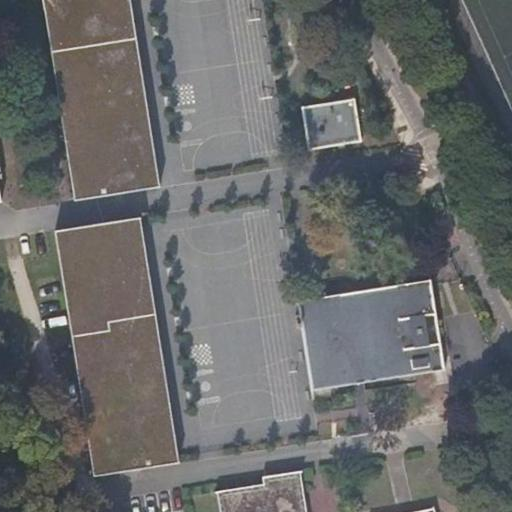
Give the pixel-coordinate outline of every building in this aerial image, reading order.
[(129,0),(42,0),(72,200),(158,186),(129,0)] [(354,101),(301,109),(307,152),(360,145),(354,101)] [(54,231),(90,474),(175,462),(139,218),(54,231)] [(442,372),(429,283),(317,300),(296,303),(310,392),(442,372)] [(426,511),(424,511),(306,511),(300,471),(259,476),(260,485),(212,491),(214,511),(426,511)]
